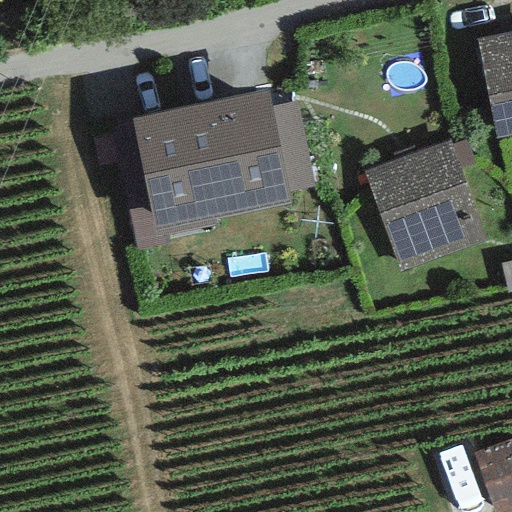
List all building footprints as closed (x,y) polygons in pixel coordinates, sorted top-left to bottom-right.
[(511,31),(476,39),(496,141),(511,137),(511,31)] [(267,91),(131,119),(149,204),(127,209),(136,250),(164,244),(162,235),(216,223),(214,217),(290,201),(288,191),(270,108),(267,91)] [(297,103),(270,108),(288,191),(313,186),(297,103)] [(449,140),(363,173),(400,271),(486,238),(449,140)] [(511,438),(486,445),(504,509),(511,507),(511,438)]
